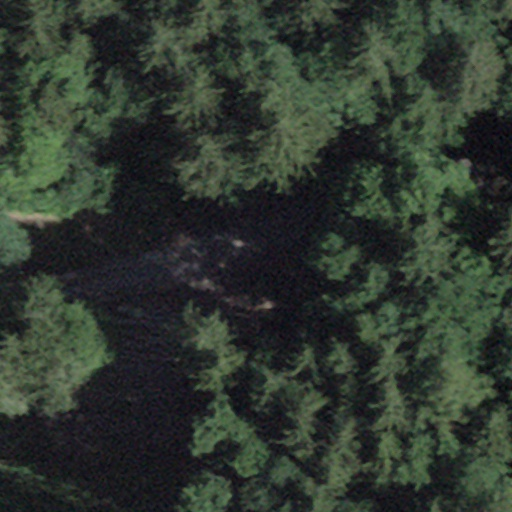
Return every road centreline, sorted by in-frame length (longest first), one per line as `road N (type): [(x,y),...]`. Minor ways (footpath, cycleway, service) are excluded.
road 1 (track): [(0,305),(240,226),(392,189),(511,143)]
road 2 (track): [(0,225),(153,255)]
